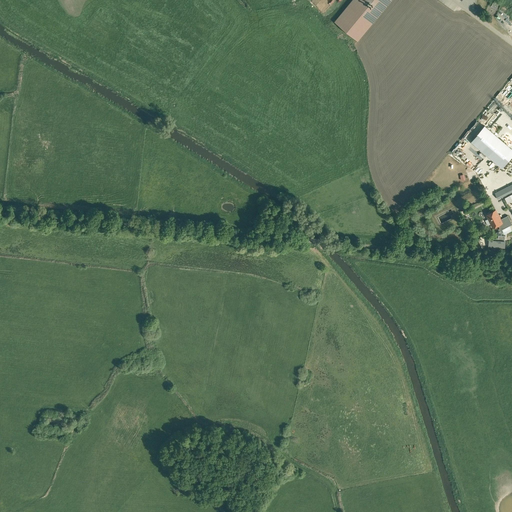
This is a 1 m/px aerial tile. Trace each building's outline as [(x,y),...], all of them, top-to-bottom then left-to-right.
[(392,0),(353,0),(335,22),(358,41),(392,0)] [(462,142),(453,152),(464,162),(473,152),(462,142)] [(508,173),(500,177),(504,184),(511,180),(508,173)] [(511,184),(498,192),(500,194),(511,189),(511,191),(511,184)] [(501,197),(511,191),(511,189),(500,194),(501,197)] [(496,210),(491,212),(490,212),(488,212),(487,214),(489,218),(490,218),(492,222),(491,224),(493,227),(502,223),(501,219),(496,210)] [(488,238),(488,246),(505,247),(505,239),(504,239),(505,235),(498,235),(498,237),(493,237),(492,239),(488,238)]
